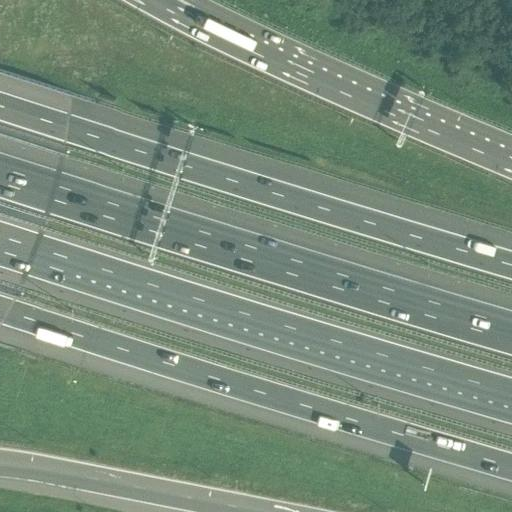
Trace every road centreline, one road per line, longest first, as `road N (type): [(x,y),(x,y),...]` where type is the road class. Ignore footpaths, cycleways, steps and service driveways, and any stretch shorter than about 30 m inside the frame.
road 1 (motorway): [(511,265),(0,105)]
road 2 (motorway): [(0,241),(511,399)]
road 3 (motorway): [(0,314),(511,468)]
road 4 (motorway): [(511,319),(0,168)]
road 5 (motorway): [(511,156),(210,23)]
road 6 (motorway): [(0,463),(263,511)]
